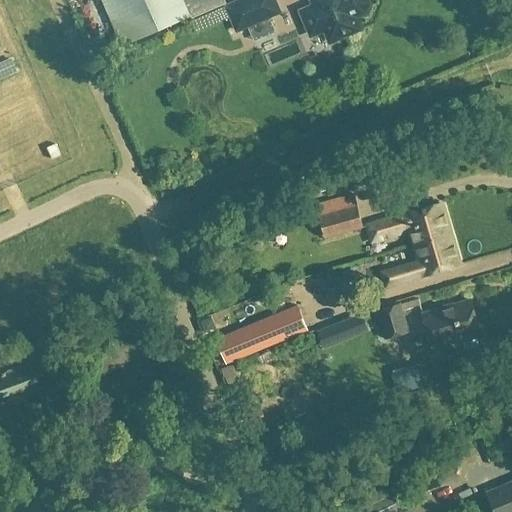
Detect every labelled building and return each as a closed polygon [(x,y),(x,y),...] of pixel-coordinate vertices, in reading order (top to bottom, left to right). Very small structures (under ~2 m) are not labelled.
[(101,0),(122,47),(223,3),(221,0),(101,0)] [(274,0),(236,0),(226,5),(237,31),(280,13),(274,0)] [(311,0),(315,7),(302,13),(311,36),(325,30),(330,42),(358,30),(353,18),(363,13),(366,4),(364,0),(311,0)] [(55,145),(46,149),(51,160),(60,156),(55,145)] [(372,242),(410,231),(414,246),(451,235),(442,204),(367,226),(372,242)] [(324,240),(363,228),(357,207),(319,217),(324,240)] [(393,273),(382,276),(386,288),(423,277),(460,266),(451,235),(415,245),(414,246),(420,265),(393,273)] [(471,301),(422,316),(432,349),(481,334),(471,301)] [(409,334),(401,303),(376,311),(384,341),(409,334)] [(225,363),(305,329),(295,304),(215,338),(225,363)] [(360,313),(340,321),(347,339),(367,331),(360,313)] [(29,364),(0,376),(0,403),(0,404),(40,389),(29,364)] [(416,469),(425,492),(456,481),(447,457),(416,469)] [(511,511),(511,482),(487,493),(495,511),(511,511)] [(54,511),(52,507),(62,503),(56,487),(46,491),(44,484),(20,494),(26,511),(54,511)] [(400,511),(394,497),(360,511),(400,511)]
